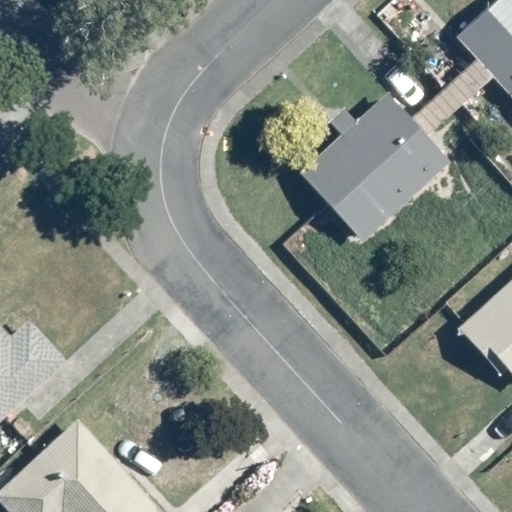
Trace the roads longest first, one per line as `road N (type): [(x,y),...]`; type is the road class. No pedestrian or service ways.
road 1 (residential): [(161,138),(168,212),(187,250),(423,511)]
road 2 (residential): [(0,50),(47,103),(161,138)]
road 3 (residential): [(271,0),(182,92),(161,138)]
